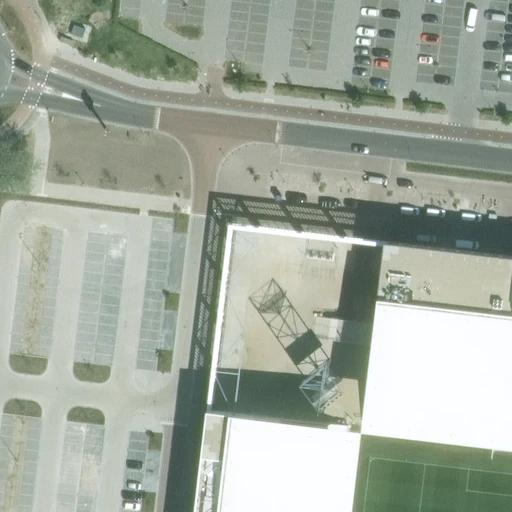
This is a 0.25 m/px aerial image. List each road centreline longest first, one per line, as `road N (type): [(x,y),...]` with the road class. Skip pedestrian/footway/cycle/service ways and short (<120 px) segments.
road 1 (unclassified): [(511,161),(135,115)]
road 2 (unknown): [(254,216),(228,485)]
road 3 (unclassified): [(135,115),(3,58)]
road 4 (unclassified): [(0,95),(135,115)]
